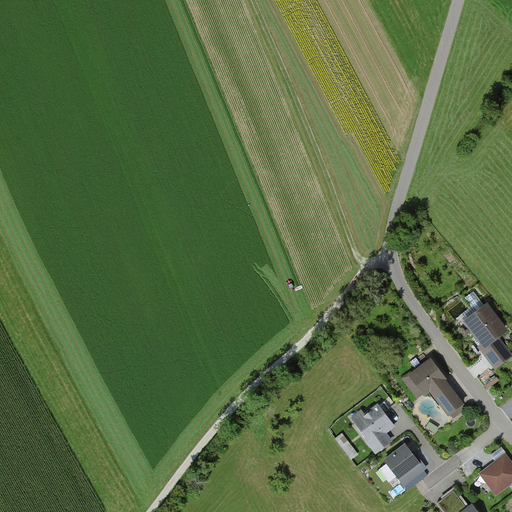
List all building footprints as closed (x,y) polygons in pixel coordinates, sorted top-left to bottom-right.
[(510,333),(490,307),(471,322),(487,344),(483,347),(499,368),(511,358),(511,354),(501,340),(510,333)] [(436,361),(413,377),(427,397),(436,391),(453,415),(467,406),(436,361)] [(397,426),(382,407),(356,426),(379,456),(395,444),(387,433),(397,426)] [(405,443),(384,459),(404,485),(425,469),(405,443)] [(511,485),(511,459),(509,456),(484,474),(499,495),(511,485)] [(481,511),(477,505),(469,511),(456,493),(442,504),(448,511),(481,511)]
